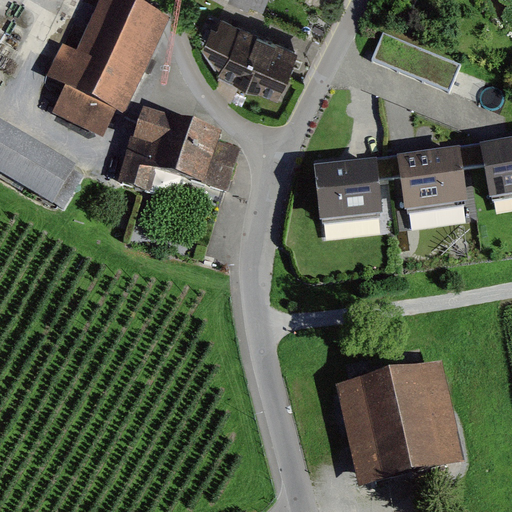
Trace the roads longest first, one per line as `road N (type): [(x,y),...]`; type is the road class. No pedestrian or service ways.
road 1 (residential): [(283,154),(257,243),(259,330),(306,511)]
road 2 (track): [(511,288),(259,330)]
road 3 (residential): [(149,0),(170,11),(210,103),(283,154)]
road 4 (residential): [(362,0),(283,154)]
